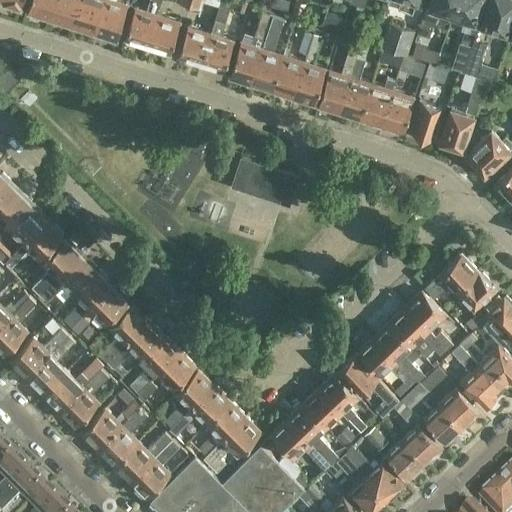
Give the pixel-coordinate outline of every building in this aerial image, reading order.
[(30,0),(28,8),(49,15),(54,0),(30,0)] [(54,0),(49,15),(73,22),(80,0),(54,0)] [(80,0),(73,22),(95,29),(104,0),(80,0)] [(119,0),(104,0),(95,29),(117,36),(128,3),(119,0)] [(124,39),(147,46),(158,12),(161,0),(150,0),(147,9),(135,5),(124,39)] [(203,1),(219,6),(221,0),(191,0),(189,6),(201,10),(203,1)] [(211,32),(201,63),(223,70),(232,39),(220,35),(232,0),(221,0),(219,6),(210,32),(211,32)] [(387,0),(386,4),(412,12),(416,1),(417,1),(416,0),(387,0)] [(452,14),(456,0),(431,0),(428,9),(425,8),(417,33),(429,37),(434,23),(439,15),(450,22),(453,15),(452,14)] [(482,0),(456,0),(452,14),(453,15),(464,18),(463,23),(474,26),(482,0)] [(511,12),(511,0),(489,0),(482,25),(479,24),(475,34),(472,46),(464,71),(477,75),(492,28),(506,33),(511,12)] [(231,73),(251,79),(272,14),(262,11),(251,42),(242,39),(231,73)] [(158,12),(147,46),(170,53),(180,19),(166,15),(161,13),(160,13),(158,12)] [(251,79),(272,86),(283,52),(273,49),(283,18),(272,14),(251,79)] [(382,45),(405,54),(414,29),(389,21),(382,45)] [(178,56),(201,63),(211,32),(210,32),(188,25),(178,56)] [(475,34),(465,31),(461,43),(472,46),(475,34)] [(300,50),(307,51),(307,52),(310,42),(303,39),(300,50)] [(319,101),(340,108),(357,56),(356,56),(360,43),(351,41),(341,72),(329,68),(319,101)] [(305,59),(294,93),(315,100),(326,66),(314,62),(316,55),(314,55),(317,44),(310,42),(307,52),(307,51),(304,59),(305,59)] [(272,86),(294,93),(305,59),(304,59),(283,52),(272,86)] [(340,108),(361,115),(372,82),(358,78),(364,59),(357,56),(340,108)] [(511,82),(511,61),(501,58),(496,77),(511,82)] [(0,75),(0,83),(6,89),(19,77),(9,66),(0,75)] [(440,140),(463,148),(474,114),(485,79),(476,76),(465,110),(451,106),(440,140)] [(384,86),(372,82),(361,115),(383,122),(393,89),(392,89),(394,80),(386,78),(384,86)] [(393,89),(383,122),(403,128),(414,96),(393,89)] [(410,131),(433,138),(444,104),(421,97),(410,131)] [(465,152),(484,173),(511,146),(511,142),(506,135),(502,139),(491,127),(465,152)] [(231,185),(289,204),(298,175),(241,156),(231,185)] [(504,193),(510,199),(511,197),(511,166),(495,183),(496,185),(495,187),(502,194),(504,193)] [(0,203),(16,188),(0,172),(0,203)] [(0,203),(0,222),(6,228),(31,203),(16,188),(0,203)] [(6,228),(21,244),(46,219),(31,203),(6,228)] [(21,244),(8,257),(5,260),(12,267),(29,251),(38,260),(63,235),(46,219),(21,244)] [(57,277),(82,253),(65,237),(41,261),(49,269),(32,286),(40,294),(42,293),(57,277)] [(449,283),(456,291),(478,269),(462,252),(424,287),(434,297),(449,283)] [(57,277),(73,293),(97,269),(82,253),(57,277)] [(73,293),(88,308),(112,284),(97,269),(73,293)] [(478,269),(456,291),(473,310),(496,289),(480,272),(478,269)] [(112,284),(88,308),(104,324),(128,300),(112,284)] [(422,289),(405,305),(429,330),(430,329),(445,314),(422,289)] [(0,324),(26,299),(20,292),(11,301),(10,300),(4,306),(0,302),(0,324)] [(481,321),(503,344),(511,335),(511,305),(504,297),(486,314),(485,313),(484,314),(479,310),(475,314),(481,321)] [(26,299),(0,324),(0,350),(3,354),(28,330),(17,319),(31,305),(26,299)] [(98,353),(105,359),(147,317),(132,301),(108,326),(116,334),(98,353)] [(405,305),(388,321),(411,347),(422,336),(440,354),(447,348),(435,335),(430,329),(429,330),(405,305)] [(82,314),(75,307),(64,318),(72,325),(82,314)] [(89,321),(82,314),(72,325),(71,325),(78,332),(89,321)] [(475,326),(481,321),(475,314),(469,320),(475,326)] [(131,349),(140,358),(164,333),(147,317),(105,359),(113,367),(131,349)] [(388,321),(373,335),(411,375),(418,368),(404,353),(411,347),(388,321)] [(9,359),(26,376),(50,352),(68,333),(61,326),(43,345),(33,335),(9,359)] [(435,335),(447,348),(453,343),(441,329),(435,335)] [(50,352),(26,376),(42,392),(66,368),(57,359),(75,340),(68,333),(50,352)] [(131,384),(137,390),(149,378),(150,378),(155,373),(179,349),(164,333),(140,358),(147,365),(141,372),(131,384)] [(373,335),(357,350),(381,375),(390,366),(404,381),(411,375),(373,335)] [(511,335),(503,344),(510,352),(511,350),(511,335)] [(502,389),(478,363),(459,343),(451,350),(470,371),(460,380),(485,406),(487,404),(490,404),(494,400),(494,396),(502,389)] [(511,358),(498,344),(478,363),(502,389),(511,379),(511,358)] [(155,373),(171,389),(196,365),(179,349),(155,373)] [(378,377),(355,353),(338,370),(361,394),(370,385),(387,403),(394,396),(377,378),(378,377)] [(66,368),(42,392),(59,409),(101,366),(103,364),(97,357),(77,379),(66,368)] [(101,366),(59,409),(75,425),(99,401),(89,391),(107,372),(101,366)] [(190,408),(215,384),(198,367),(174,392),(190,408)] [(335,372),(317,389),(341,413),(346,419),(354,412),(348,406),(358,397),(335,372)] [(137,390),(137,391),(144,398),(157,386),(150,378),(149,378),(137,390)] [(215,384),(190,408),(196,414),(205,423),(229,399),(215,384)] [(456,386),(439,402),(463,426),(480,410),(456,386)] [(81,431),(98,448),(140,405),(134,399),(124,389),(118,394),(128,405),(122,411),(116,417),(105,407),(81,431)] [(302,403),(325,428),(341,413),(317,389),(302,403)] [(207,453),(245,415),(229,399),(205,423),(215,433),(200,447),(207,453)] [(403,401),(396,408),(408,421),(415,414),(403,401)] [(463,426),(439,402),(423,417),(447,442),(463,426)] [(336,459),(336,460),(339,457),(318,435),(325,428),(302,403),(286,418),(330,464),(336,459)] [(98,448),(114,464),(138,440),(127,429),(146,411),(140,405),(98,448)] [(178,407),(165,420),(171,427),(185,414),(184,413),(178,407)] [(185,414),(171,427),(177,433),(190,419),(185,414)] [(219,473),(216,476),(222,482),(236,469),(230,462),(227,464),(220,456),(229,447),(237,455),(261,431),(245,415),(207,453),(203,457),(219,473)] [(324,469),(330,464),(286,418),(270,433),(294,458),(305,447),(324,469)] [(418,422),(401,438),(425,463),(442,447),(418,422)] [(114,464),(131,481),(173,439),(165,431),(147,449),(138,440),(114,464)] [(425,463),(401,438),(385,453),(409,478),(425,463)] [(173,439),(131,481),(146,497),(171,472),(161,463),(179,445),(173,439)] [(0,472),(16,457),(2,442),(0,443),(0,472)] [(279,511),(298,493),(305,487),(310,481),(300,471),(301,470),(285,454),(278,461),(260,444),(236,469),(222,482),(216,476),(194,455),(149,499),(161,511),(279,511)] [(352,446),(343,454),(387,499),(395,491),(398,491),(403,487),(402,484),(404,482),(382,459),(373,467),(352,446)] [(343,453),(339,457),(336,460),(344,467),(343,468),(358,482),(348,491),(367,511),(377,511),(380,509),(380,506),(387,499),(343,454),(343,453)] [(0,502),(31,471),(16,457),(0,472),(0,476),(5,482),(0,487),(0,502)] [(509,471),(499,481),(511,495),(511,463),(508,468),(509,471)] [(27,504),(46,486),(31,471),(0,502),(0,511),(3,511),(19,496),(27,504)] [(511,511),(511,495),(499,481),(479,500),(490,511),(511,511)] [(49,511),(61,501),(46,486),(27,504),(34,511),(49,511)] [(305,487),(298,493),(316,511),(323,505),(305,487)] [(327,495),(320,502),(323,505),(326,509),(328,511),(359,511),(342,494),(333,503),(327,495)] [(71,511),(61,501),(49,511),(71,511)]
